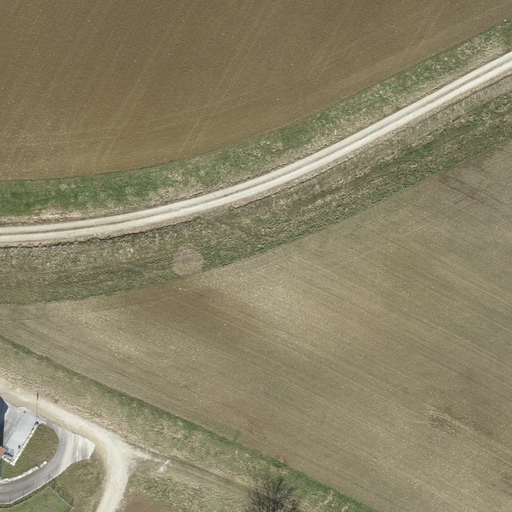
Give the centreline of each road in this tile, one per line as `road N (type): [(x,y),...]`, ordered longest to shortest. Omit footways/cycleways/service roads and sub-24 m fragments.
road 1 (track): [(511,65),(185,216),(0,231)]
road 2 (track): [(108,511),(124,486),(124,445),(96,416),(0,364)]
